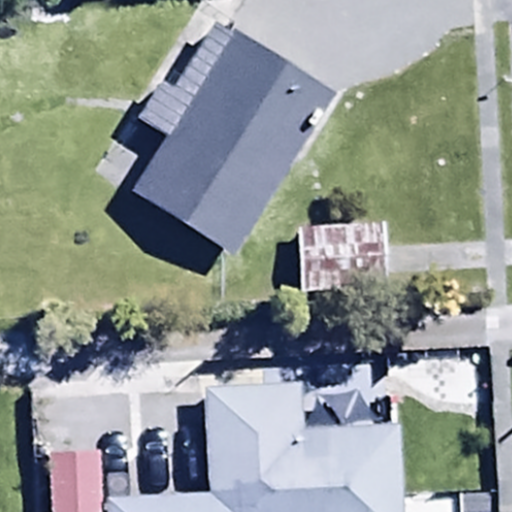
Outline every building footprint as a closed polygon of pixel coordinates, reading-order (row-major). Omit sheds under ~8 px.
[(348,0),(273,0),(273,39),(348,39),(348,0)] [(221,262),(329,94),(206,22),(163,90),(152,83),(125,125),(156,145),(121,198),(221,262)] [(378,230),(288,234),(291,298),(381,295),(378,230)] [(103,502),(102,511),(399,511),(397,429),(292,432),(291,392),(197,395),(200,500),(103,502)] [(97,511),(95,452),(42,453),(43,511),(97,511)]
